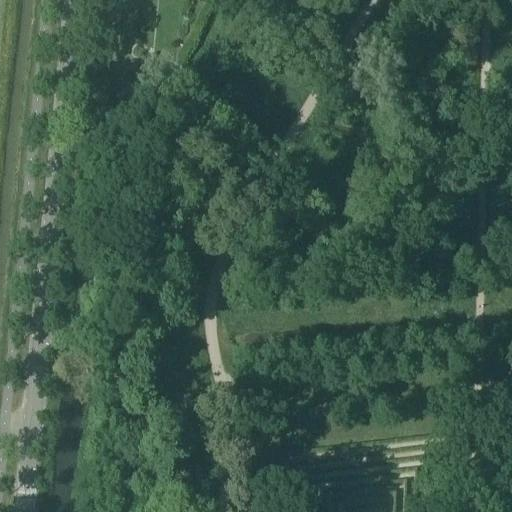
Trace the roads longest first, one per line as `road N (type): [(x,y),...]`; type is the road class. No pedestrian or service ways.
road 1 (track): [(374,0),(302,120),(233,212),(216,257),(208,322),(256,511)]
road 2 (tertiary): [(21,511),(76,0)]
road 3 (track): [(486,0),(476,358)]
road 4 (track): [(476,358),(470,511)]
